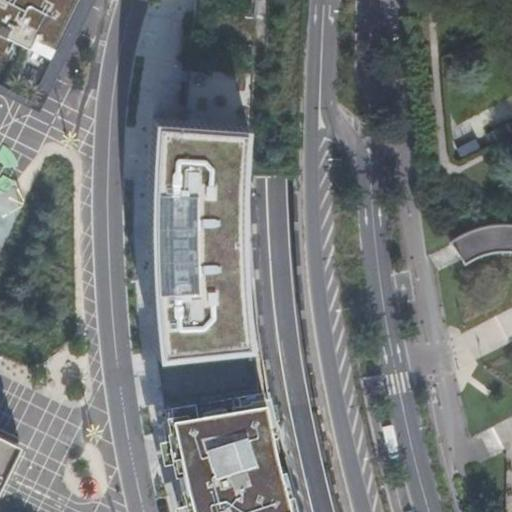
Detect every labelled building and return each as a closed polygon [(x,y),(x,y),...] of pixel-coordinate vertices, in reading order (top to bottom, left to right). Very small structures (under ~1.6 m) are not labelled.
[(82,0),(0,0),(0,87),(50,106),(89,2),(82,0)] [(214,73),(190,71),(187,121),(248,125),(251,75),(214,73)] [(156,339),(250,329),(246,293),(245,266),(244,238),(244,177),(245,151),(248,125),(187,121),(153,118),(150,152),(149,191),(149,230),(149,260),(151,289),(153,314),(156,339)] [(457,254),(465,266),(476,261),(489,256),(503,255),(511,255),(511,224),(502,224),(484,226),(465,232),(449,241),(457,254)] [(187,511),(284,511),(274,467),(262,414),(169,430),(171,441),(177,468),(186,506),(187,511)] [(0,474),(3,469),(18,437),(0,428),(0,474)]
